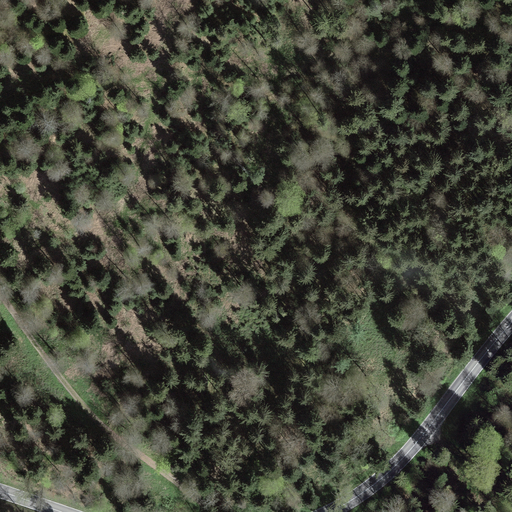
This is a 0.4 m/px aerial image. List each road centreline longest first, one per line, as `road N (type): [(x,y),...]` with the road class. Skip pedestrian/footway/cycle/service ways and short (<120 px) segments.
road 1 (track): [(0,291),(137,447),(215,511)]
road 2 (tertiary): [(511,320),(412,447),(379,480),(327,511)]
